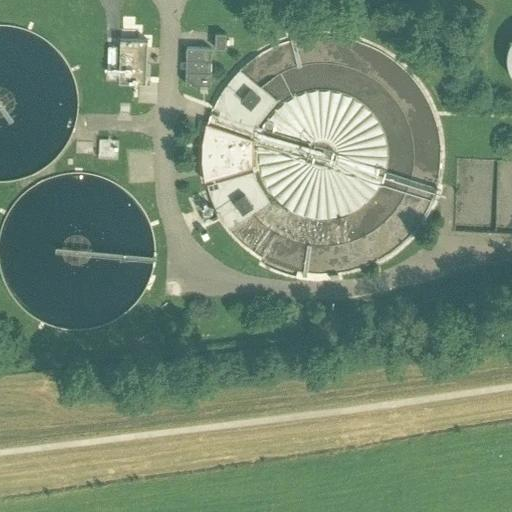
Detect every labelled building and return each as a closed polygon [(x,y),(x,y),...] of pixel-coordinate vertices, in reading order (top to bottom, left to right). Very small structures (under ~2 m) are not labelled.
[(215,47),(225,48),(226,33),(215,32),(215,47)] [(118,82),(146,83),(147,40),(120,39),(118,82)] [(187,85),(212,85),(212,48),(187,48),(187,85)] [(207,123),(252,139),(255,131),(260,120),(261,118),(265,113),(269,108),(276,100),(239,70),(231,78),(225,85),(220,92),(216,100),(212,108),(219,111),(217,115),(210,113),(207,123)] [(212,178),(251,167),(253,139),(252,139),(207,123),(205,123),(202,136),(200,147),(200,158),(201,168),(203,181),(212,178)] [(99,139),(98,158),(117,159),(118,140),(111,140),(108,139),(99,139)] [(251,167),(212,178),(213,183),(206,185),(209,196),(212,204),(215,210),(218,216),(223,223),(228,230),(269,203),(255,181),(252,172),(251,167)]
